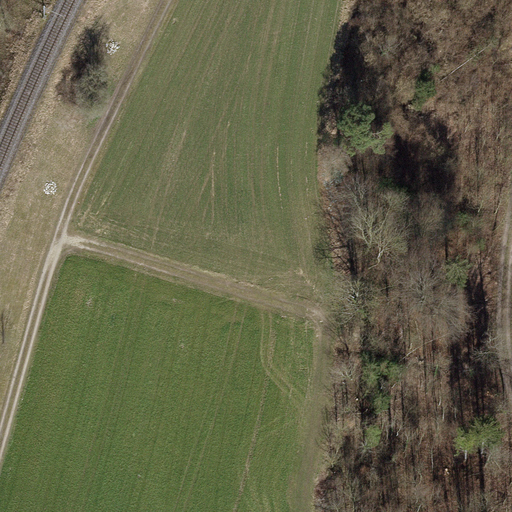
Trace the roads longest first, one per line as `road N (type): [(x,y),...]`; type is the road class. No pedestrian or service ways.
road 1 (track): [(0,420),(62,222),(164,0)]
road 2 (track): [(58,236),(326,310)]
road 3 (track): [(511,379),(504,278),(511,241)]
